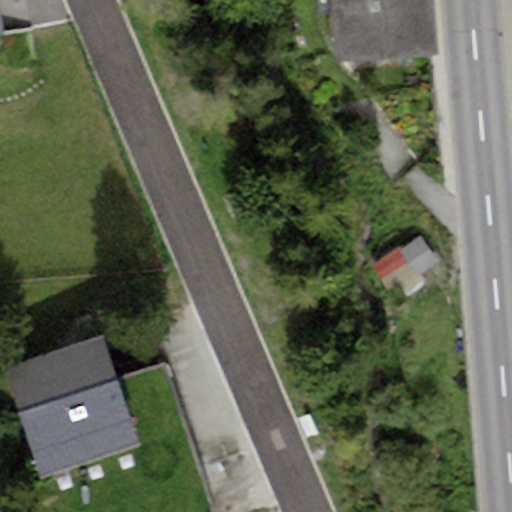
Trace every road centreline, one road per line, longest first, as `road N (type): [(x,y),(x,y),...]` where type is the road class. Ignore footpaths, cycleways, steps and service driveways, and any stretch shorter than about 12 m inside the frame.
road 1 (residential): [(296,511),(101,0)]
road 2 (primary): [(511,511),(470,0)]
